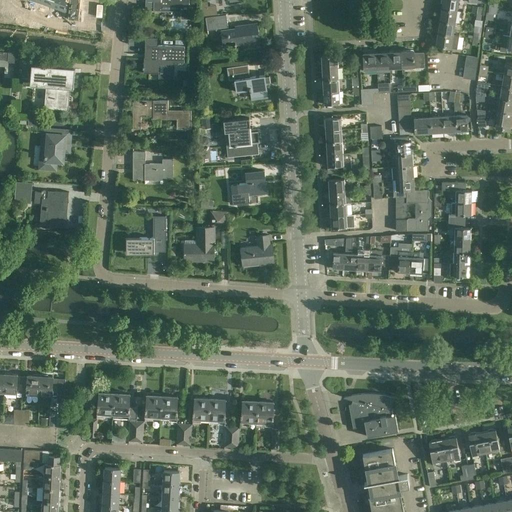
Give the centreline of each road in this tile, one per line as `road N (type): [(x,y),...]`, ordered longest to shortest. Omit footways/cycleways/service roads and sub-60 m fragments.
road 1 (residential): [(301,296),(102,279),(120,0)]
road 2 (tertiary): [(304,362),(0,345)]
road 3 (residential): [(299,236),(285,0)]
road 4 (residential): [(496,307),(301,296)]
road 5 (residential): [(81,511),(84,448),(202,455)]
road 6 (tertiary): [(333,364),(511,368)]
road 7 (residential): [(202,455),(333,461)]
